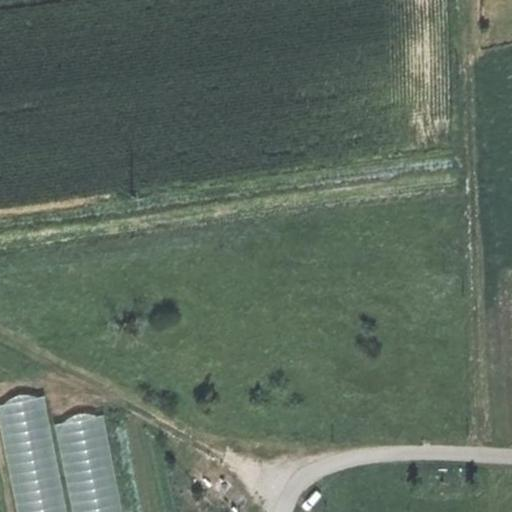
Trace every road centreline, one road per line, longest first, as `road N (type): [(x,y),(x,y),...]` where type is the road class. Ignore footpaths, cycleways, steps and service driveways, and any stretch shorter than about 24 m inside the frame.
road 1 (track): [(469,0),(488,455)]
road 2 (track): [(0,330),(75,371),(110,409),(233,445),(299,479)]
